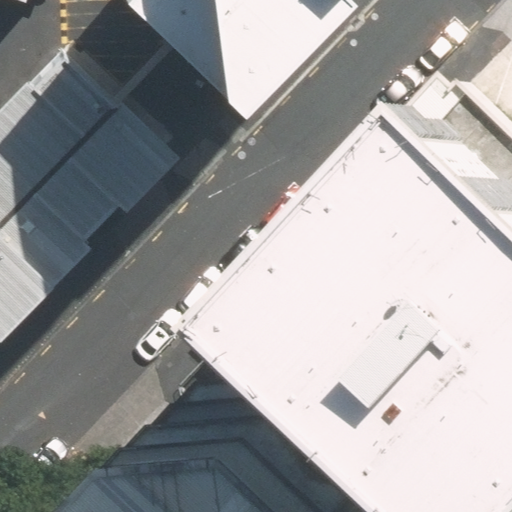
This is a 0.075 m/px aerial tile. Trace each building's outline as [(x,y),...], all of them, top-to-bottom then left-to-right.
[(143,0),(232,87),(317,0),(143,0)] [(62,38),(0,101),(0,328),(103,223),(176,148),(62,38)] [(511,511),(511,125),(472,87),(236,335),(423,511),(511,511)] [(299,511),(423,511),(236,335),(129,453),(126,467),(246,458),(299,511)] [(299,511),(246,458),(126,467),(83,511),(299,511)]
